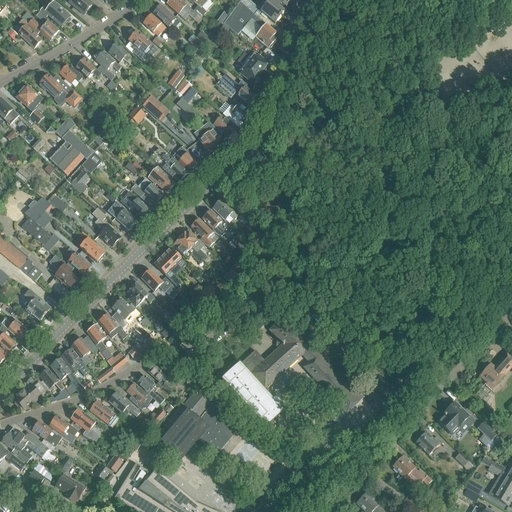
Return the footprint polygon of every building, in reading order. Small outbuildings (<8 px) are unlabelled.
[(84,16),(91,7),(86,2),(87,1),(85,0),(70,0),(68,3),(84,16)] [(173,0),(168,7),(179,16),(184,21),(189,16),(199,24),(203,19),(201,18),(193,11),(193,12),(178,0),(173,0)] [(261,14),(275,25),(284,14),(278,10),(281,6),(273,0),(263,0),(268,4),(261,14)] [(40,12),(47,18),(48,17),(61,29),(71,18),(53,3),(46,11),(43,9),(40,12)] [(270,32),(265,27),(266,27),(240,3),(224,25),(237,37),(244,29),(255,39),(268,50),(275,41),(272,39),(275,36),(270,32)] [(198,6),(193,11),(201,18),(205,13),(198,6)] [(164,25),(168,21),(175,27),(178,23),(160,7),(153,15),(164,25)] [(36,17),(43,23),(46,19),(39,13),(36,17)] [(28,25),(32,20),(26,14),(21,19),(28,25)] [(143,25),(158,38),(165,30),(150,16),(143,25)] [(32,20),(28,25),(38,34),(40,33),(50,42),(59,32),(49,22),(42,29),(32,20)] [(18,35),(34,50),(42,42),(26,27),(27,27),(22,22),(19,25),(24,30),(18,35)] [(228,30),(223,26),(215,37),(219,40),(228,30)] [(12,40),(16,36),(11,31),(7,35),(12,40)] [(201,32),(196,38),(206,48),(212,41),(207,37),(201,32)] [(133,54),(145,66),(157,52),(136,33),(128,42),(136,50),(133,54)] [(206,48),(196,38),(190,44),(201,54),(206,48)] [(152,43),(158,48),(161,44),(155,39),(152,43)] [(109,55),(119,64),(123,60),(127,64),(132,59),(117,45),(109,55)] [(95,62),(100,67),(97,70),(110,81),(117,73),(120,69),(103,53),(95,62)] [(209,57),(204,53),(198,60),(203,65),(209,57)] [(184,64),(189,69),(199,59),(193,54),(184,64)] [(240,59),(247,65),(260,76),(268,66),(255,56),(254,57),(252,56),(248,60),(242,56),(240,59)] [(260,76),(247,65),(240,59),(237,62),(243,67),(239,72),(241,73),(240,75),(252,85),(260,76)] [(77,69),(88,79),(92,74),(98,79),(101,75),(84,61),(77,69)] [(60,76),(71,86),(75,81),(81,87),(85,82),(68,67),(60,76)] [(46,91),(52,96),(57,101),(56,103),(61,107),(66,102),(74,109),(82,100),(57,78),(54,82),(48,77),(44,81),(43,80),(39,85),(41,86),(40,86),(41,86),(40,87),(45,93),(46,91)] [(174,77),(168,85),(174,90),(180,82),(174,77)] [(241,94),(234,88),(233,87),(234,86),(227,79),(223,84),(234,95),(249,108),(258,98),(246,88),(241,94)] [(141,85),(150,92),(154,87),(146,80),(141,85)] [(111,82),(106,88),(112,93),(117,88),(111,82)] [(230,99),(234,95),(223,84),(219,89),(230,99)] [(180,99),(188,90),(182,85),(174,94),(180,99)] [(16,99),(32,113),(42,102),(27,87),(16,99)] [(196,94),(191,89),(181,100),(187,105),(196,94)] [(142,107),(161,123),(169,114),(150,98),(142,107)] [(19,117),(1,100),(0,100),(0,117),(10,126),(19,117)] [(181,100),(177,104),(184,110),(188,106),(187,105),(181,100)] [(223,116),(238,130),(242,124),(243,125),(251,117),(239,106),(233,113),(229,109),(223,116)] [(136,108),(128,117),(138,125),(145,117),(136,108)] [(30,119),(37,125),(41,121),(34,114),(30,119)] [(216,131),(218,133),(221,136),(223,134),(230,140),(237,132),(220,118),(212,128),(216,131)] [(55,134),(65,144),(49,160),(66,177),(84,159),(86,161),(92,154),(69,132),(75,126),(68,120),(55,134)] [(219,139),(222,137),(218,133),(214,130),(200,141),(204,147),(203,147),(210,156),(224,146),(219,139)] [(11,144),(17,137),(13,132),(6,139),(11,144)] [(104,143),(98,137),(94,142),(100,148),(104,143)] [(106,142),(97,152),(99,154),(109,145),(106,142)] [(188,175),(167,156),(159,149),(149,159),(172,180),(173,179),(179,185),(181,182),(188,175)] [(183,159),(178,164),(190,175),(198,165),(181,150),(177,154),(183,159)] [(149,160),(142,153),(139,157),(146,164),(149,160)] [(102,162),(94,154),(81,168),(90,175),(102,162)] [(167,195),(175,186),(152,165),(148,169),(152,173),(148,178),(167,195)] [(20,171),(16,176),(25,184),(29,179),(20,171)] [(73,182),(70,186),(81,196),(87,191),(82,186),(88,179),(82,173),(76,179),(73,182)] [(140,199),(143,195),(155,206),(163,197),(145,181),(142,184),(138,189),(135,186),(130,191),(140,199)] [(120,201),(141,220),(148,211),(128,193),(120,201)] [(109,194),(105,197),(113,204),(116,200),(109,194)] [(42,199),(24,215),(29,220),(35,225),(50,206),(42,199)] [(50,206),(61,216),(67,209),(56,199),(50,206)] [(222,202),(213,211),(225,223),(230,218),(234,223),(238,219),(222,202)] [(112,218),(116,221),(128,232),(137,223),(116,205),(108,214),(112,217),(112,218)] [(97,222),(95,225),(103,233),(99,238),(112,249),(121,240),(102,223),(106,219),(97,211),(91,217),(97,222)] [(202,221),(219,238),(223,235),(216,228),(222,223),(211,212),(202,221)] [(238,221),(250,232),(251,232),(256,227),(243,216),(238,221)] [(21,229),(35,240),(42,231),(35,225),(29,220),(21,229)] [(192,229),(202,239),(200,241),(208,249),(213,244),(208,239),(212,234),(210,232),(199,221),(192,229)] [(42,231),(35,240),(44,247),(49,241),(51,239),(42,231)] [(180,240),(194,253),(202,261),(205,257),(200,251),(204,247),(198,241),(197,242),(188,232),(180,240)] [(51,239),(49,241),(55,245),(59,240),(54,236),(53,237),(51,239)] [(234,240),(228,246),(233,251),(239,245),(243,241),(238,236),(234,240)] [(202,261),(194,253),(180,240),(173,247),(183,257),(187,260),(190,257),(199,264),(202,261)] [(0,245),(0,253),(1,254),(9,245),(4,241),(0,245)] [(80,250),(96,263),(104,254),(87,241),(80,250)] [(250,251),(242,243),(237,248),(245,256),(250,251)] [(5,258),(13,249),(9,245),(1,254),(5,258)] [(10,262),(18,253),(13,249),(5,258),(10,262)] [(66,255),(71,260),(67,264),(83,277),(91,267),(70,250),(66,255)] [(186,266),(170,250),(154,266),(165,277),(177,289),(181,284),(174,277),(186,266)] [(10,262),(15,266),(23,257),(18,253),(10,262)] [(23,257),(15,266),(20,270),(28,261),(23,257)] [(56,278),(70,291),(78,281),(71,275),(72,273),(55,259),(49,265),(60,274),(56,278)] [(28,261),(20,270),(28,277),(35,283),(42,274),(34,268),(31,265),(32,264),(30,263),(28,261)] [(233,271),(241,280),(247,274),(238,265),(233,271)] [(166,293),(172,300),(179,294),(172,287),(164,279),(160,283),(150,272),(141,280),(154,293),(159,288),(165,294),(166,293)] [(234,274),(227,282),(232,287),(240,280),(234,274)] [(10,279),(5,275),(0,280),(0,286),(2,288),(10,279)] [(199,276),(195,280),(200,284),(204,280),(199,276)] [(223,281),(215,289),(221,295),(229,288),(223,281)] [(129,293),(132,297),(128,301),(136,309),(145,300),(150,304),(154,300),(138,284),(129,293)] [(204,307),(205,308),(218,295),(209,286),(196,299),(197,300),(193,304),(200,311),(204,307)] [(40,302),(41,300),(29,291),(25,297),(32,303),(26,311),(40,323),(50,310),(40,302)] [(113,308),(118,313),(113,318),(123,329),(127,325),(127,322),(125,320),(130,315),(135,320),(139,316),(134,312),(136,310),(131,305),(129,307),(123,300),(113,308)] [(193,318),(198,314),(189,305),(185,310),(193,318)] [(183,314),(178,319),(183,323),(188,319),(183,314)] [(121,329),(115,323),(114,324),(108,316),(99,323),(112,339),(117,335),(122,341),(127,337),(121,329)] [(146,329),(150,325),(145,319),(140,323),(146,329)] [(244,368),(242,370),(239,366),(222,382),(266,430),(283,414),(273,403),(275,401),(265,390),(302,356),(310,365),(305,370),(346,414),(363,399),(351,386),(349,388),(326,362),(329,359),(323,353),(319,356),(311,347),(313,346),(304,336),(300,339),(298,336),(299,335),(284,319),(271,332),(280,341),(277,344),(277,349),(279,351),(265,364),(255,353),(242,365),(244,368)] [(172,324),(176,330),(182,326),(177,320),(172,324)] [(2,326),(20,342),(28,333),(16,323),(11,328),(4,322),(2,326)] [(163,326),(160,323),(155,327),(158,331),(163,326)] [(97,346),(96,347),(101,353),(106,349),(101,343),(106,339),(96,327),(88,334),(97,346)] [(166,328),(160,332),(165,339),(171,335),(166,328)] [(0,347),(8,355),(16,346),(4,335),(0,331),(0,347)] [(85,357),(91,353),(92,355),(97,351),(88,338),(83,342),(82,340),(72,347),(82,360),(81,361),(86,367),(90,363),(85,357)] [(133,359),(140,353),(136,347),(128,354),(133,359)] [(106,350),(101,354),(105,359),(106,361),(111,357),(106,350)] [(61,358),(74,374),(79,370),(84,377),(89,373),(82,363),(81,364),(72,352),(69,354),(67,353),(61,358)] [(487,384),(486,385),(486,386),(491,390),(492,390),(493,389),(503,378),(502,377),(511,365),(511,358),(506,353),(493,368),(490,365),(480,377),(487,384)] [(107,363),(115,373),(126,365),(122,359),(116,364),(113,359),(107,363)] [(83,390),(77,382),(61,361),(51,368),(61,382),(67,377),(72,384),(71,385),(78,394),(83,390)] [(174,389),(167,384),(170,380),(177,386),(181,382),(158,363),(148,374),(163,387),(162,388),(169,394),(174,389)] [(40,378),(50,390),(55,385),(60,391),(63,388),(54,378),(53,379),(47,372),(40,378)] [(96,381),(99,385),(105,380),(102,376),(96,381)] [(138,386),(160,406),(163,403),(151,392),(155,388),(145,378),(138,386)] [(32,402),(34,403),(41,397),(40,397),(47,391),(39,381),(32,388),(30,386),(17,397),(19,400),(14,404),(18,409),(21,406),(24,409),(32,402)] [(127,393),(131,398),(129,401),(141,412),(143,410),(145,410),(149,406),(148,404),(151,401),(145,395),(134,385),(127,393)] [(161,446),(181,462),(208,428),(198,420),(211,404),(196,392),(184,407),(182,405),(164,427),(171,433),(161,446)] [(125,418),(129,412),(136,419),(140,414),(117,394),(113,398),(112,399),(110,401),(110,403),(109,404),(125,418)] [(183,397),(179,401),(183,405),(187,400),(183,397)] [(118,419),(97,404),(96,405),(94,405),(92,408),(93,410),(90,413),(110,428),(117,419),(118,419)] [(164,410),(168,413),(172,408),(168,404),(164,410)] [(468,418),(454,404),(449,410),(447,409),(444,413),(445,414),(444,415),(445,415),(443,417),(444,417),(438,423),(451,436),(458,429),(460,431),(466,425),(469,428),(474,422),(469,417),(468,418)] [(241,428),(213,405),(200,421),(209,428),(199,441),(218,456),(230,442),(233,439),(232,438),(241,428)] [(157,426),(166,416),(160,411),(155,416),(153,414),(149,419),(157,426)] [(96,426),(89,421),(78,412),(71,421),(85,432),(82,436),(87,439),(94,442),(96,443),(99,438),(92,432),(93,431),(96,426)] [(49,427),(68,441),(72,444),(75,439),(74,438),(78,432),(69,426),(68,427),(56,418),(49,427)] [(39,423),(32,432),(43,441),(41,444),(42,445),(42,446),(47,450),(51,453),(54,449),(51,446),(52,444),(55,447),(61,439),(39,423)] [(490,442),(497,436),(483,423),(477,429),(483,436),(490,442)] [(24,438),(15,431),(11,436),(8,434),(2,443),(13,451),(11,454),(16,458),(17,457),(26,465),(34,454),(40,459),(47,450),(42,446),(42,445),(41,444),(27,434),(24,438)] [(416,445),(429,457),(441,444),(437,439),(433,442),(426,434),(416,445)] [(140,444),(131,437),(126,445),(134,451),(140,444)] [(497,437),(493,444),(506,452),(511,445),(497,437)] [(0,463),(7,457),(10,460),(13,457),(9,452),(9,453),(8,455),(0,447),(0,463)] [(66,456),(61,452),(58,457),(63,461),(66,456)] [(455,460),(464,468),(469,463),(460,455),(455,460)] [(72,463),(70,461),(66,458),(59,469),(65,473),(72,463)] [(122,463),(114,458),(106,468),(115,474),(122,463)] [(403,458),(392,469),(405,481),(414,490),(422,481),(427,486),(431,482),(426,478),(425,479),(423,477),(424,476),(419,471),(417,473),(415,471),(416,470),(403,458)] [(500,475),(504,478),(511,482),(511,464),(507,473),(506,472),(506,471),(505,470),(504,469),(503,469),(502,468),(501,467),(499,467),(497,467),(495,467),(494,467),(495,465),(484,458),(481,464),(489,469),(488,471),(493,474),(496,470),(501,473),(500,475)] [(114,499),(135,511),(211,511),(207,510),(205,511),(204,511),(156,471),(152,475),(135,465),(114,499)] [(109,472),(100,466),(94,476),(102,482),(109,472)] [(37,472),(36,473),(29,482),(38,488),(45,478),(37,472)] [(62,498),(75,506),(85,489),(63,475),(55,488),(65,494),(62,498)] [(511,482),(504,478),(500,475),(488,496),(508,507),(511,501),(511,482)] [(467,490),(478,496),(482,489),(471,483),(467,490)] [(462,496),(475,504),(479,498),(466,490),(462,496)] [(356,505),(363,511),(383,511),(378,507),(379,507),(367,494),(356,505)]
